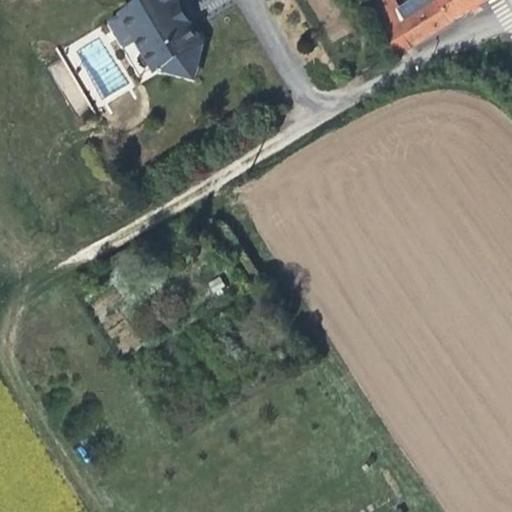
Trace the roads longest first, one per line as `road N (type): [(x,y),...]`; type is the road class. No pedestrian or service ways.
road 1 (track): [(444,511),(216,177),(38,279),(11,314),(13,359),(112,511)]
road 2 (residential): [(511,5),(216,177)]
